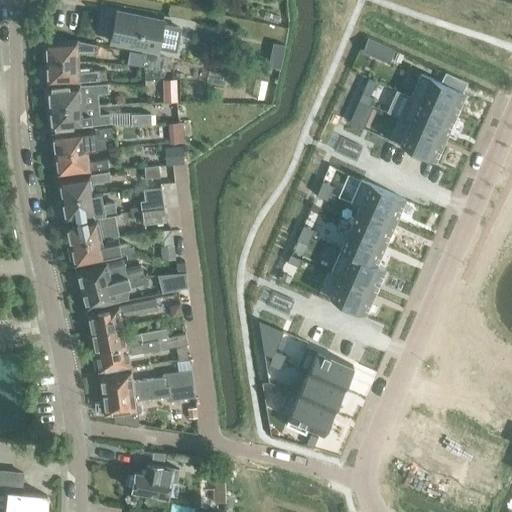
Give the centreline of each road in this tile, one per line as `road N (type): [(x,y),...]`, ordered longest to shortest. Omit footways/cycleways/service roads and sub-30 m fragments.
road 1 (residential): [(511,122),(356,478)]
road 2 (residential): [(70,422),(23,206),(15,103)]
road 3 (residential): [(70,422),(212,443),(356,478)]
